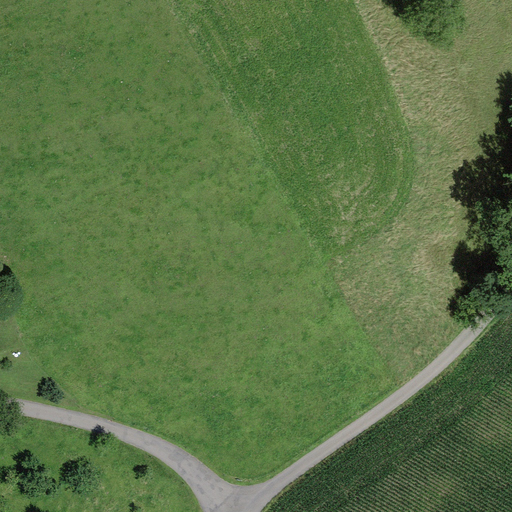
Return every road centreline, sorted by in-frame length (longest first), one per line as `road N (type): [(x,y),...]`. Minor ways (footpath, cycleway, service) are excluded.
road 1 (unclassified): [(230,507),(291,473),(449,356),(511,279)]
road 2 (unclassified): [(0,405),(81,422),(179,461),(230,507)]
